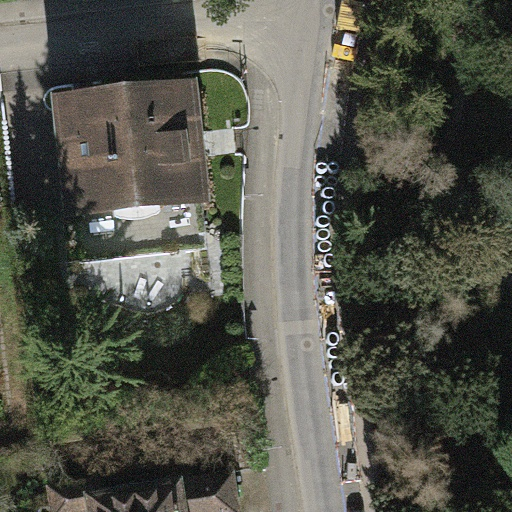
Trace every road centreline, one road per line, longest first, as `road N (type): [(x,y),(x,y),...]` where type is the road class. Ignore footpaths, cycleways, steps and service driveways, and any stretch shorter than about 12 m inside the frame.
road 1 (residential): [(316,16),(285,232),(320,511)]
road 2 (residential): [(316,16),(214,36),(0,49)]
